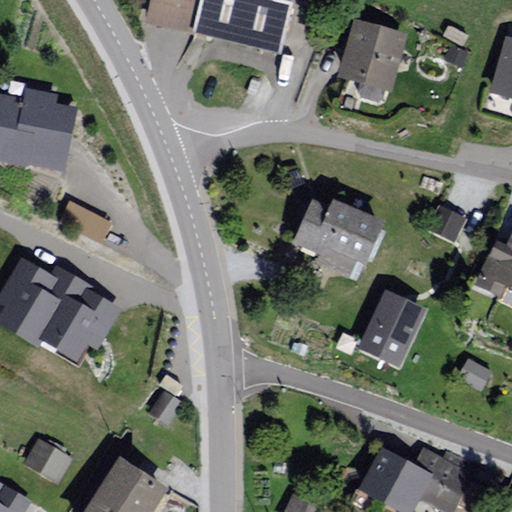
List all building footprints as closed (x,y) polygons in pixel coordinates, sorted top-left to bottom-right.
[(152,0),(146,28),(281,57),(292,7),(258,0),(152,0)] [(410,36),(356,21),(339,80),(394,95),(410,36)] [(511,40),(506,39),(490,97),(511,103),(511,40)] [(23,101),(0,95),(0,165),(71,181),(87,108),(64,103),(66,94),(26,85),(23,101)] [(330,209),(312,201),(293,247),(317,257),(314,264),(354,281),(360,267),(367,269),(386,224),(333,202),(330,209)] [(111,226),(69,205),(59,224),(102,245),(111,226)] [(466,218),(439,206),(427,231),(454,244),(466,218)] [(511,235),(506,246),(498,242),(474,286),(511,303),(511,235)] [(0,296),(0,306),(4,309),(0,315),(0,327),(38,349),(41,344),(78,365),(88,348),(97,353),(122,309),(93,292),(95,288),(56,266),(51,275),(22,259),(0,296)] [(385,291),(357,351),(399,371),(427,311),(385,291)] [(458,379),(481,392),(492,371),(469,359),(458,379)] [(152,414),(165,423),(178,404),(166,395),(152,414)] [(73,461),(36,440),(22,466),(58,487),(73,461)] [(456,511),(475,476),(421,449),(414,464),(382,448),(359,492),(397,511),(421,511),(425,504),(441,511),(456,511)] [(161,511),(174,492),(124,461),(92,511),(161,511)] [(0,492),(4,485),(0,483),(0,511),(10,511),(0,506),(0,492)] [(328,511),(329,510),(294,494),(285,511),(328,511)]
